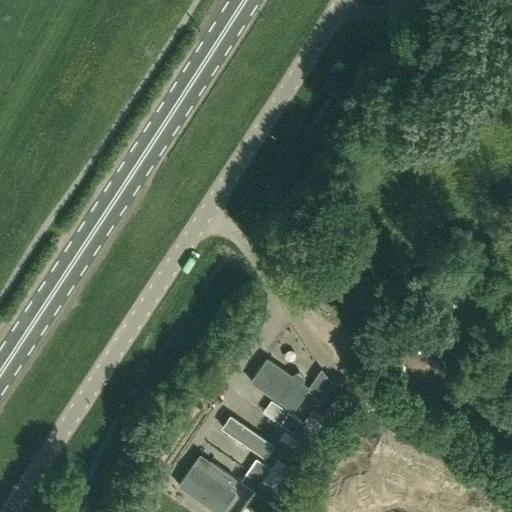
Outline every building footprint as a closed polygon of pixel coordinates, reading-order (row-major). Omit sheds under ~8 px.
[(251,382),(293,412),(309,389),(267,359),(251,382)] [(313,446),(331,421),(312,408),(303,421),(288,411),(280,423),(313,446)] [(271,443),(229,414),(221,426),(263,455),(271,443)] [(199,452),(178,484),(219,511),(235,490),(229,486),(236,477),(199,452)] [(256,458),(247,470),(262,481),(271,468),(256,458)] [(278,458),(263,481),(280,493),(296,471),(278,458)] [(262,481),(247,470),(240,480),(255,491),(262,481)] [(267,511),(280,493),(263,481),(242,511),(267,511)]
